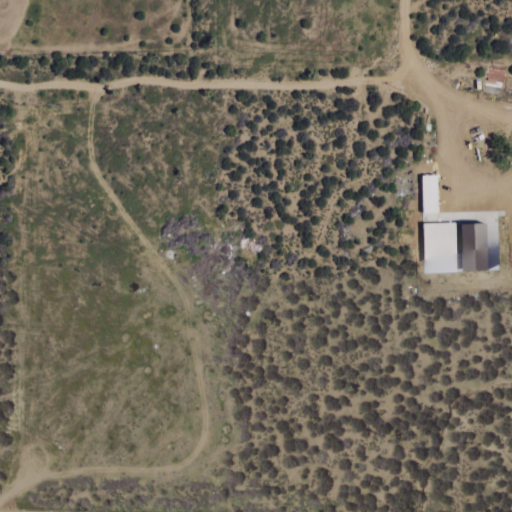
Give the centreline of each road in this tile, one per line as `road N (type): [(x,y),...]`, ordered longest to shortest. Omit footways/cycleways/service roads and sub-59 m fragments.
road 1 (residential): [(0,85),(409,79)]
road 2 (track): [(409,79),(447,104),(447,147),(459,187),(488,193),(511,185),(482,104),(447,104)]
